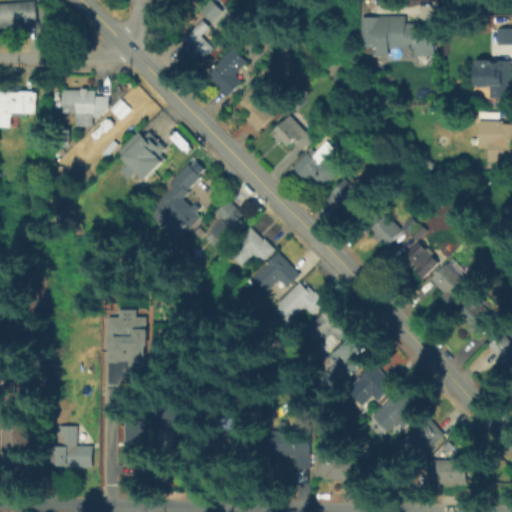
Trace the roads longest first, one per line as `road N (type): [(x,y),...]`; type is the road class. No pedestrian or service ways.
road 1 (tertiary): [(80,0),(511,443)]
road 2 (residential): [(511,510),(0,502)]
road 3 (residential): [(126,46),(110,56),(0,55)]
